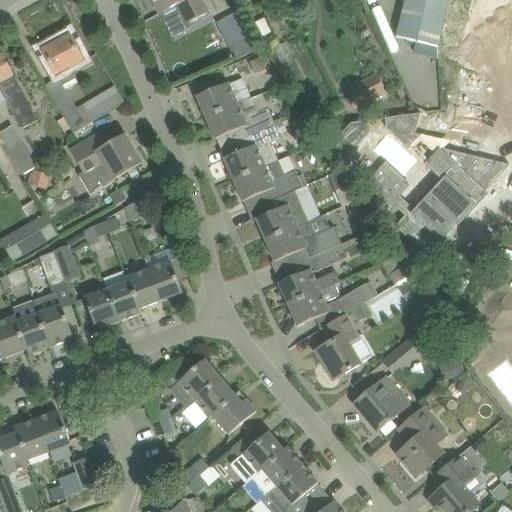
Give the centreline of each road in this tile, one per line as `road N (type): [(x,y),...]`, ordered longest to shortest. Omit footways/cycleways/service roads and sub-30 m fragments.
road 1 (residential): [(224,315),(184,179),(108,0)]
road 2 (residential): [(387,511),(224,315)]
road 3 (residential): [(122,511),(133,471),(106,362)]
road 4 (residential): [(106,362),(224,315)]
